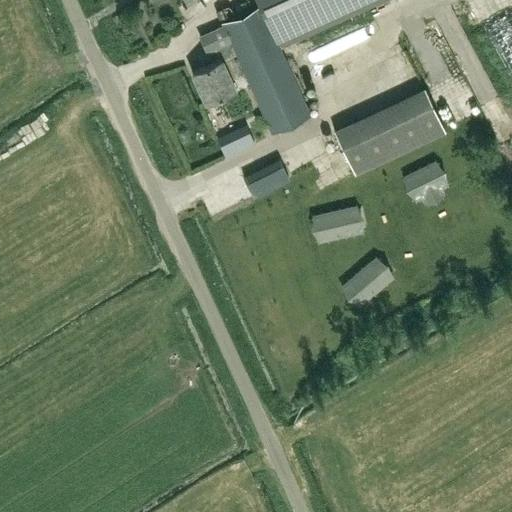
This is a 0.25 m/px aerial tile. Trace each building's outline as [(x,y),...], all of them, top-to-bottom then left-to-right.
[(220,59),(192,71),(205,101),(234,89),(230,79),(245,73),(272,132),(310,114),(279,47),(380,0),(256,0),(259,6),(223,23),(224,25),(200,35),(207,52),(215,48),(220,59)] [(405,19),(420,12),(414,0),(408,0),(399,4),(405,19)] [(470,92),(483,87),(470,54),(457,59),(470,92)] [(334,129),(354,173),(445,130),(424,86),(334,129)] [(437,111),(462,100),(457,87),(432,98),(437,111)] [(254,140),(247,125),(218,139),(225,154),(254,140)] [(237,170),(252,203),(290,186),(274,153),(237,170)] [(454,161),(375,192),(384,215),(463,183),(454,161)]
